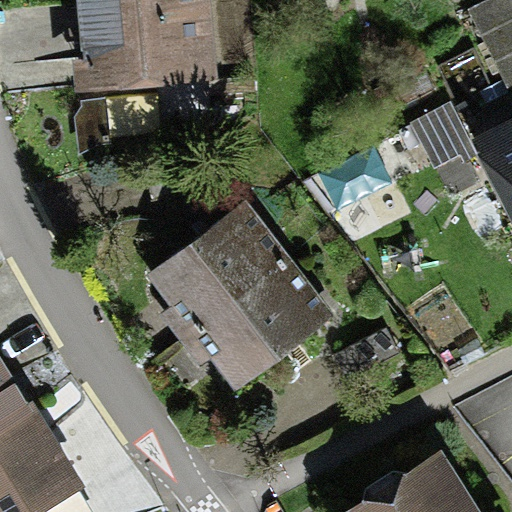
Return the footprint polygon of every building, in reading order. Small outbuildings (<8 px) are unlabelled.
[(199,0),(77,0),(83,58),(204,47),(199,0)] [(511,0),(481,0),(467,7),(493,60),(511,50),(511,0)] [(511,84),(511,50),(493,60),(507,87),(511,84)] [(105,102),(84,103),(76,114),(81,136),(88,146),(97,140),(108,139),(105,102)] [(443,109),(415,123),(451,194),(479,179),(443,109)] [(511,140),(492,150),(511,189),(511,140)] [(200,152),(143,170),(152,198),(209,180),(200,152)] [(195,327),(284,257),(241,202),(151,272),(195,327)] [(284,257),(195,327),(240,383),(329,313),(284,257)] [(385,327),(332,355),(346,380),(398,352),(385,327)] [(0,421),(24,406),(0,368),(0,421)] [(27,404),(24,406),(0,421),(0,511),(31,511),(78,483),(27,404)] [(470,511),(436,458),(350,511),(470,511)]
